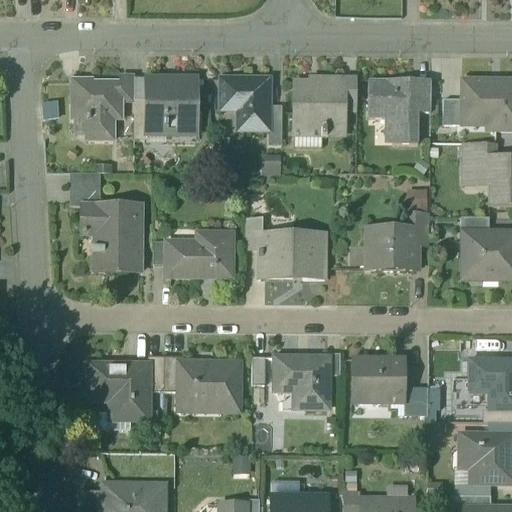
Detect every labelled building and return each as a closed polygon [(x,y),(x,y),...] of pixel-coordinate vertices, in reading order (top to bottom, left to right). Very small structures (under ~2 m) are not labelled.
[(120,86),(85,86),(85,83),(72,83),(71,121),(86,121),(85,143),(114,143),(114,122),(121,122),(121,105),(133,105),(133,104),(134,79),(120,79),(120,86)] [(196,82),(145,82),(145,104),(145,138),(196,138),(196,82)] [(267,83),(220,83),(220,113),(237,113),(237,134),(267,134),(267,109),(267,83)] [(309,86),(293,86),(293,116),(293,140),(344,140),(344,115),(344,83),(309,83),(309,86)] [(356,83),(344,83),(344,115),(355,115),(356,83)] [(417,83),(368,83),(368,122),(384,122),(384,148),(417,148),(417,117),(417,83)] [(429,83),(417,83),(417,117),(429,117),(429,83)] [(511,83),(461,84),(461,103),(461,128),(486,128),(486,134),(511,133),(511,83)] [(461,103),(443,103),(442,128),(461,128),(461,103)] [(145,104),(133,104),(133,105),(133,144),(145,144),(145,138),(145,104)] [(281,110),(267,109),(267,134),(267,149),(280,150),(281,116),(281,110)] [(281,116),(280,150),(293,150),(293,140),(293,116),(281,116)] [(496,147),(461,147),(461,160),(496,160),(496,147)] [(511,160),(496,160),(461,160),(461,191),(488,191),(487,209),(511,209),(511,160)] [(99,177),(69,177),(68,209),(81,210),(99,210),(99,177)] [(99,210),(81,210),(80,240),(92,240),(92,276),(140,276),(140,210),(99,210)] [(428,219),(412,219),(412,233),(416,233),(415,249),(428,249),(428,219)] [(488,221),(460,221),(460,237),(467,237),(467,234),(488,234),(488,221)] [(324,237),(260,236),(260,222),(244,222),(244,253),(257,253),(257,283),(324,284),(324,237)] [(412,233),(365,233),(365,274),(376,274),(376,276),(403,277),(404,274),(415,274),(415,249),(416,233),(412,233)] [(511,234),(488,234),(467,234),(467,237),(466,276),(498,276),(498,283),(511,283),(511,234)] [(195,247),(164,247),(163,269),(163,282),(201,282),(201,280),(213,280),(213,282),(231,282),(231,237),(195,237),(195,247)] [(164,247),(152,247),(152,269),(163,269),(164,247)] [(339,358),(327,357),(327,362),(328,362),(328,380),(339,380),(339,358)] [(163,360),(148,360),(148,368),(148,395),(163,395),(163,360)] [(178,360),(163,360),(163,395),(177,396),(178,365),(178,360)] [(263,389),(263,361),(251,361),(251,389),(263,389)] [(327,362),(274,361),(274,395),(293,395),(293,412),(328,413),(328,380),(328,362),(327,362)] [(404,362),(352,362),(351,407),(403,407),(403,391),(404,362)] [(511,363),(469,363),(469,393),(489,393),(489,413),(511,413),(511,363)] [(239,366),(178,365),(177,396),(177,415),(238,415),(239,366)] [(148,368),(87,367),(86,405),(109,406),(109,424),(148,424),(148,395),(148,368)] [(427,392),(403,391),(403,407),(403,419),(427,420),(427,392)] [(511,413),(489,413),(482,413),(482,426),(486,426),(511,426),(511,413)] [(511,426),(486,426),(486,438),(511,437),(511,426)] [(511,437),(486,438),(459,438),(459,472),(470,472),(470,487),(511,487),(511,437)] [(250,461),(232,461),(231,480),(250,480),(250,461)] [(104,511),(105,496),(78,496),(78,511),(104,511)] [(162,511),(162,496),(105,496),(104,511),(162,511)] [(359,496),(342,496),(342,511),(358,511),(359,507),(359,504),(359,496)] [(489,511),(490,500),(458,500),(458,511),(463,511),(468,511),(489,511)] [(325,511),(326,502),(270,501),(269,511),(325,511)]
